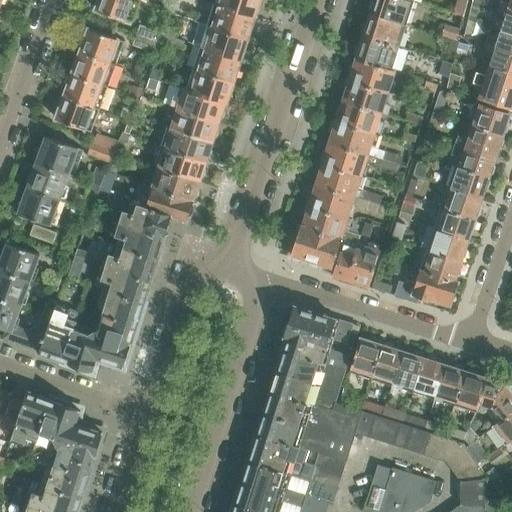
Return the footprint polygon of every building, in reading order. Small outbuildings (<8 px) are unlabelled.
[(98,0),(95,9),(131,22),(139,0),(98,0)] [(215,0),(214,3),(253,16),(256,7),(259,5),(261,0),(215,0)] [(371,0),(369,7),(372,10),(371,12),(407,23),(414,1),(412,0),(371,0)] [(457,0),(454,13),(464,16),(468,0),(457,0)] [(472,0),(469,13),(478,16),(481,3),(472,0)] [(501,1),(498,9),(511,13),(511,0),(510,0),(509,3),(501,1)] [(214,3),(207,25),(246,37),(247,35),(250,34),(252,27),(250,24),(253,16),(214,3)] [(511,13),(498,9),(496,17),(495,16),(492,26),(501,29),(511,32),(511,13)] [(364,22),(362,30),(365,33),(364,35),(400,46),(407,23),(371,12),(368,22),(364,22)] [(476,20),(474,20),(468,18),(464,32),(472,34),(476,20)] [(445,24),(442,35),(451,38),(457,40),(459,34),(461,29),(445,24)] [(141,25),(140,25),(136,35),(162,44),(163,42),(166,35),(166,34),(141,25)] [(246,39),(246,37),(207,25),(200,46),(239,59),(242,50),(246,48),(248,42),(246,39)] [(166,34),(166,35),(175,38),(178,29),(169,26),(166,34)] [(82,39),(79,46),(81,49),(80,51),(116,64),(124,41),(89,28),(85,38),(82,39)] [(489,35),(486,43),(511,51),(511,32),(501,29),(498,38),(489,35)] [(136,35),(133,45),(134,45),(159,54),(162,44),(136,35)] [(175,38),(166,35),(163,42),(183,49),(185,41),(175,38)] [(354,53),(357,56),(357,58),(392,69),(392,68),(400,46),(364,35),(361,44),(357,45),(354,53)] [(451,38),(446,56),(455,58),(456,53),(459,42),(458,42),(459,40),(457,40),(451,38)] [(459,42),(456,53),(467,56),(470,44),(459,42)] [(493,54),(489,63),(511,70),(511,51),(486,43),(484,51),(493,54)] [(200,46),(194,68),(232,80),(233,78),(236,77),(238,71),(236,67),(239,59),(200,46)] [(73,71),(72,73),(108,86),(116,64),(80,51),(77,61),(73,61),(71,68),(73,71)] [(351,66),(347,78),(393,92),(397,81),(392,79),(395,69),(392,68),(392,69),(357,58),(354,67),(351,66)] [(443,61),(439,74),(450,78),(453,64),(443,61)] [(479,72),(474,87),(481,89),(478,98),(511,109),(511,106),(511,70),(489,63),(485,74),(479,72)] [(154,68),(151,76),(160,80),(163,71),(154,68)] [(232,82),(232,80),(194,68),(187,89),(225,102),(228,93),(232,92),(234,85),(232,82)] [(68,85),(64,95),(100,108),(108,86),(72,73),(72,74),(68,75),(66,82),(68,85)] [(462,76),(451,73),(450,78),(448,87),(457,90),(462,76)] [(150,77),(147,87),(156,89),(159,80),(150,77)] [(343,100),(381,112),(388,115),(391,105),(389,105),(393,92),(347,78),(343,90),(346,91),(343,100)] [(427,80),(424,88),(436,92),(438,84),(427,80)] [(143,89),(133,86),(131,94),(140,98),(143,89)] [(187,89),(180,109),(219,122),(220,120),(222,119),(224,115),(225,111),(223,109),(225,102),(187,89)] [(439,91),(433,111),(442,114),(449,92),(444,90),(439,91)] [(417,92),(415,99),(424,102),(426,95),(417,92)] [(60,108),(56,118),(92,131),(100,108),(64,95),(63,97),(60,98),(57,105),(60,108)] [(381,112),(343,100),(340,108),(337,107),(333,120),(381,135),(385,121),(379,119),(381,112)] [(469,123),(503,134),(503,133),(507,132),(509,125),(507,122),(510,112),(476,101),(469,123)] [(123,107),(120,115),(130,119),(134,111),(123,107)] [(217,128),(219,122),(180,109),(174,129),(213,141),(213,139),(216,138),(218,135),(218,131),(217,128)] [(408,111),(406,119),(421,124),(423,116),(408,111)] [(442,114),(433,111),(428,125),(437,128),(442,114)] [(381,135),(333,120),(330,132),(333,133),(330,142),(394,162),(397,154),(370,146),(371,144),(376,145),(379,135),(381,135)] [(134,123),(129,121),(125,132),(130,134),(134,123)] [(503,135),(503,134),(469,123),(464,138),(458,135),(456,142),(462,144),(496,155),(499,146),(502,145),(505,138),(503,135)] [(212,151),(210,148),(213,141),(174,129),(168,148),(206,161),(207,159),(210,158),(212,155),(212,151)] [(405,132),(402,141),(413,145),(416,136),(405,132)] [(37,162),(69,174),(69,173),(75,175),(84,150),(46,136),(42,148),(40,147),(36,158),(38,159),(37,162)] [(114,150),(113,151),(121,154),(125,144),(118,141),(114,150)] [(92,142),(88,154),(109,162),(111,158),(113,151),(114,150),(92,142)] [(324,149),(320,162),(366,176),(370,165),(365,163),(365,161),(395,171),(398,163),(394,162),(330,142),(327,150),(324,149)] [(462,144),(455,165),(489,176),(489,175),(493,173),(495,167),(493,163),(496,155),(462,144)] [(206,170),(204,168),(206,161),(168,148),(161,168),(200,180),(201,179),(203,178),(205,174),(206,170)] [(109,162),(106,169),(116,173),(120,161),(111,158),(109,162)] [(428,164),(417,160),(413,174),(424,177),(428,164)] [(26,183),(29,184),(28,187),(60,199),(69,174),(37,162),(33,174),(30,173),(26,183)] [(319,175),(316,183),(380,204),(383,196),(357,187),(358,186),(362,187),(366,176),(320,162),(316,174),(319,175)] [(491,180),(489,177),(489,176),(455,165),(448,185),(482,197),(485,188),(488,187),(491,180)] [(96,167),(91,182),(101,185),(106,171),(96,167)] [(198,188),(200,180),(161,168),(155,187),(194,200),(194,198),(197,197),(199,194),(199,190),(198,188)] [(411,178),(406,195),(413,197),(418,180),(411,178)] [(91,182),(86,197),(96,200),(101,185),(91,182)] [(378,212),(380,204),(316,183),(313,192),(310,191),(307,203),(352,218),(356,207),(351,205),(352,204),(378,212)] [(479,205),(482,197),(448,185),(441,206),(475,218),(476,217),(479,215),(481,208),(479,205)] [(22,214),(21,217),(32,221),(32,218),(50,225),(60,199),(28,187),(18,213),(22,214)] [(193,203),(194,200),(155,187),(149,207),(172,215),(187,220),(188,217),(191,215),(193,211),(194,206),(193,203)] [(119,209),(115,221),(165,236),(172,215),(149,207),(132,202),(129,212),(119,209)] [(303,216),(306,217),(303,225),(302,224),(301,225),(359,243),(361,234),(349,230),(352,218),(307,203),(303,216)] [(403,204),(399,217),(411,220),(415,207),(403,204)] [(477,222),(475,219),(475,218),(441,206),(434,227),(468,238),(471,230),(474,229),(477,222)] [(121,236),(118,245),(158,258),(165,236),(115,221),(111,233),(121,236)] [(364,222),(361,232),(369,235),(372,224),(364,222)] [(398,222),(393,237),(402,240),(407,225),(398,222)] [(34,224),(30,235),(54,244),(58,233),(34,224)] [(296,228),(288,252),(332,266),(336,267),(333,276),(346,280),(357,247),(358,244),(359,243),(301,225),(300,229),(296,228)] [(465,247),(468,238),(434,227),(427,248),(461,259),(462,258),(465,257),(467,250),(465,247)] [(388,239),(382,254),(390,257),(395,242),(388,239)] [(0,269),(30,280),(40,254),(8,242),(3,255),(1,254),(0,256),(0,269)] [(357,247),(346,280),(368,287),(380,250),(358,244),(357,247)] [(105,252),(102,264),(151,280),(158,258),(118,245),(115,255),(105,252)] [(461,260),(461,259),(427,248),(421,268),(420,268),(419,269),(454,280),(457,272),(460,270),(463,264),(461,260)] [(107,279),(104,289),(144,301),(151,280),(102,264),(98,276),(107,279)] [(71,266),(68,276),(78,279),(81,270),(71,266)] [(0,297),(21,305),(30,280),(0,269),(0,297)] [(399,280),(394,295),(417,302),(419,296),(450,306),(458,281),(454,280),(419,269),(415,281),(406,278),(405,282),(399,280)] [(53,272),(48,287),(58,290),(63,275),(53,272)] [(374,282),(372,287),(390,293),(392,286),(382,283),(381,284),(374,282)] [(116,316),(113,327),(134,334),(136,326),(137,324),(144,303),(144,301),(104,289),(99,305),(104,312),(116,316)] [(0,327),(6,330),(11,332),(14,325),(21,305),(0,297),(0,327)] [(57,304),(58,302),(48,298),(38,327),(30,349),(61,360),(73,328),(76,321),(66,318),(70,308),(57,304)] [(352,323),(305,309),(294,305),(284,336),(288,337),(284,349),(326,362),(346,368),(357,336),(358,333),(350,330),(352,323)] [(102,341),(96,358),(96,359),(97,358),(105,361),(123,367),(134,334),(113,327),(116,316),(104,312),(100,327),(96,329),(102,341)] [(352,323),(350,330),(358,333),(360,326),(352,323)] [(6,330),(3,339),(30,349),(38,327),(34,325),(31,331),(14,325),(11,332),(6,330)] [(96,359),(96,358),(102,341),(96,329),(89,333),(73,328),(61,360),(92,371),(93,370),(96,359)] [(360,337),(350,371),(371,378),(382,344),(381,344),(380,341),(373,338),(370,340),(360,337)] [(371,378),(385,383),(383,390),(390,392),(392,385),(403,351),(394,348),(393,345),(387,343),(383,344),(382,344),(371,378)] [(284,349),(271,391),(333,410),(335,402),(346,368),(326,362),(284,349)] [(392,385),(390,392),(396,394),(399,387),(413,391),(424,357),(423,357),(422,354),(415,352),(412,354),(403,351),(392,385)] [(427,396),(424,403),(432,406),(434,398),(445,364),(436,362),(435,358),(428,356),(425,358),(424,357),(413,391),(427,396)] [(434,398),(432,406),(439,408),(441,400),(455,405),(466,371),(465,371),(463,367),(457,365),(454,367),(445,364),(434,398)] [(477,412),(476,412),(487,378),(478,375),(477,372),(470,369),(467,371),(466,371),(455,405),(456,405),(452,418),(470,423),(477,412)] [(511,388),(510,385),(487,378),(476,412),(477,412),(484,414),(491,408),(493,409),(501,419),(511,411),(511,388)] [(8,405),(9,405),(21,409),(27,391),(14,386),(8,405)] [(345,386),(341,397),(342,400),(348,403),(353,389),(345,386)] [(14,427),(9,439),(33,448),(49,399),(27,391),(21,409),(18,420),(16,427),(14,427)] [(271,391),(258,433),(309,449),(319,452),(320,449),(325,433),(329,423),(331,416),(333,410),(271,391)] [(80,411),(81,410),(49,399),(33,448),(30,457),(70,438),(76,423),(80,411)] [(364,400),(362,407),(383,413),(385,406),(364,400)] [(333,410),(331,416),(358,425),(362,411),(335,402),(333,410)] [(406,413),(385,406),(383,413),(404,420),(406,413)] [(358,425),(355,433),(356,433),(381,441),(388,419),(362,411),(358,425)] [(511,411),(501,419),(491,426),(505,445),(511,440),(511,411)] [(406,413),(404,420),(425,427),(427,420),(406,413)] [(18,420),(6,416),(3,423),(14,427),(16,427),(18,420)] [(355,433),(358,425),(331,416),(329,423),(325,433),(353,442),(356,433),(355,433)] [(388,419),(381,441),(415,452),(421,430),(388,419)] [(427,420),(425,427),(439,432),(442,425),(427,420)] [(48,467),(55,464),(59,465),(68,469),(72,457),(93,464),(103,432),(84,426),(76,423),(70,438),(30,457),(29,461),(48,467)] [(448,426),(446,434),(463,439),(463,438),(465,435),(466,432),(448,426)] [(465,435),(463,438),(469,445),(476,440),(479,438),(469,426),(466,432),(465,435)] [(440,436),(421,430),(415,452),(434,458),(440,436)] [(258,433),(249,460),(291,473),(300,476),(309,449),(258,433)] [(325,433),(320,449),(348,457),(353,442),(325,433)] [(440,436),(434,458),(446,462),(463,443),(440,436)] [(469,445),(467,448),(475,460),(478,464),(488,457),(476,440),(469,445)] [(446,462),(456,475),(475,460),(467,448),(465,445),(463,443),(446,462)] [(319,452),(310,479),(338,488),(348,457),(320,449),(319,452)] [(48,467),(42,484),(82,496),(93,464),(72,457),(68,469),(59,465),(55,464),(48,467)] [(249,460),(236,502),(268,511),(278,511),(291,473),(249,460)] [(478,464),(475,460),(456,475),(460,481),(487,478),(480,468),(478,464)] [(378,465),(363,511),(378,511),(392,469),(378,465)] [(392,469),(378,511),(396,511),(409,472),(393,467),(392,469)] [(493,467),(485,473),(491,482),(500,476),(493,467)] [(409,472),(396,511),(412,511),(430,502),(436,481),(409,472)] [(487,478),(460,481),(460,499),(486,500),(487,478)] [(310,479),(305,495),(329,503),(333,504),(338,488),(310,479)] [(499,479),(492,483),(504,500),(511,495),(499,479)] [(30,490),(26,503),(55,511),(76,511),(82,497),(82,496),(42,484),(39,493),(30,490)] [(302,506),(301,510),(308,511),(326,511),(329,503),(305,495),(302,506)] [(460,505),(459,505),(464,511),(488,511),(501,503),(499,500),(486,500),(460,499),(460,505)] [(268,511),(236,502),(232,511),(268,511)] [(22,511),(55,511),(26,503),(22,511)]
